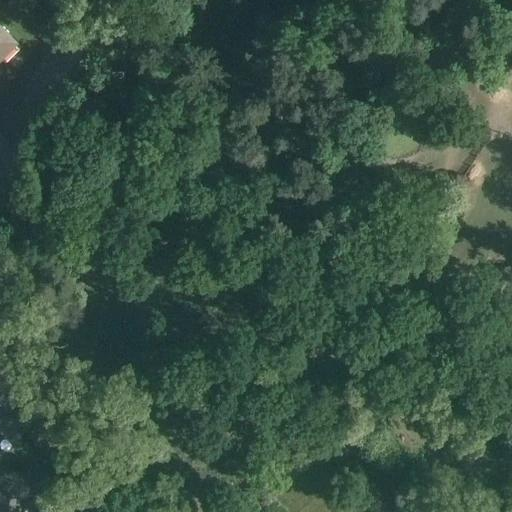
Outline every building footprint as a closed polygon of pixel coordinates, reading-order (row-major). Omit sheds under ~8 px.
[(17,42),(0,25),(0,58),(2,56),(6,61),(7,62),(20,49),(19,48),(15,44),(17,42)] [(471,189),(465,176),(450,174),(441,186),(447,200),(462,201),(471,189)] [(0,433),(14,447),(33,427),(7,401),(0,394),(0,433)] [(0,511),(14,511),(17,497),(26,498),(27,496),(30,476),(0,470),(0,493),(0,494),(0,511)] [(98,511),(90,499),(89,499),(72,511),(98,511)]
